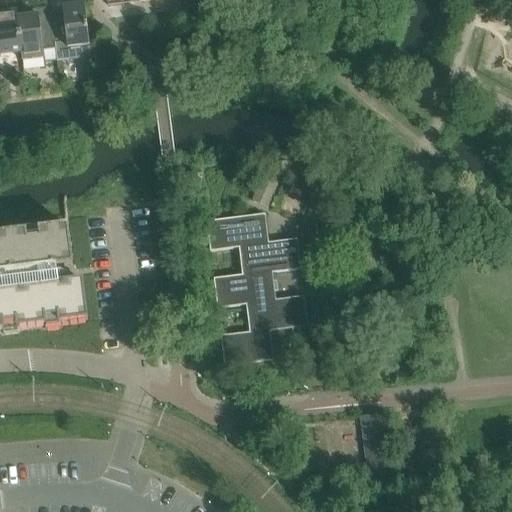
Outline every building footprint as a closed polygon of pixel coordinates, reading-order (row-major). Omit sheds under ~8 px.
[(52,21),(55,46),(57,63),(91,59),(85,5),(62,8),(64,19),(52,21)] [(26,19),(18,20),(21,55),(22,62),(44,59),(43,47),(55,46),(52,21),(50,10),(26,13),(26,19)] [(0,57),(21,55),(18,20),(17,13),(0,15),(0,57)] [(252,203),(270,210),(279,186),(261,179),(252,203)] [(218,310),(247,306),(251,335),(221,338),(225,368),(273,362),(270,333),(308,328),(304,299),(276,302),(272,275),(301,271),(297,243),(269,246),(265,218),(207,224),(211,253),(240,250),(243,278),(214,281),(218,310)] [(59,286),(57,269),(73,266),(68,228),(40,231),(40,228),(24,230),(25,233),(0,236),(0,332),(3,332),(4,336),(19,334),(19,330),(45,327),(45,330),(61,328),(60,325),(88,321),(83,283),(59,286)] [(371,295),(347,315),(360,329),(383,309),(371,295)] [(361,419),(368,472),(394,469),(388,416),(361,419)] [(300,427),(305,467),(329,464),(324,424),(300,427)]
